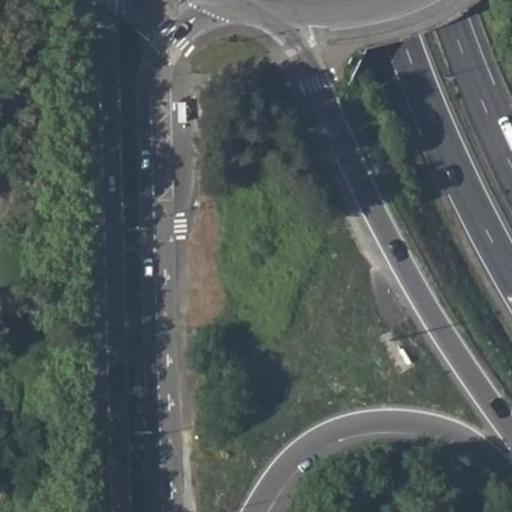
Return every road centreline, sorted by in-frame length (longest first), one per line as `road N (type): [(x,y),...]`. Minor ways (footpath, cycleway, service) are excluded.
road 1 (secondary): [(161,511),(153,87),(174,41),(227,1)]
road 2 (secondary): [(112,0),(121,511)]
road 3 (trunk): [(273,14),(304,48),(380,207),(511,422)]
road 4 (trunk): [(392,0),(429,108),(511,275)]
road 5 (trunk): [(268,511),(323,449),(376,431),(441,436),(511,474)]
road 6 (trunk): [(511,166),(445,0)]
road 7 (secondary): [(273,14),(354,15),(408,0)]
